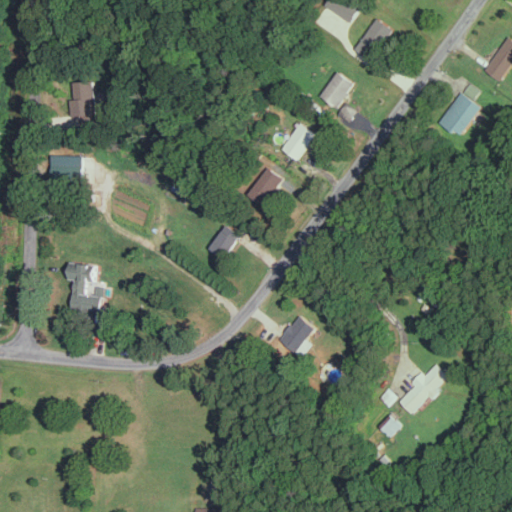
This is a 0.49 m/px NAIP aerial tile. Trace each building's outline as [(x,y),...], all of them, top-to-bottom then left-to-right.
[(353,21),(366,5),(358,0),(331,0),(330,3),(353,21)] [(396,25),(379,15),(360,48),(377,59),(396,25)] [(503,78),(511,66),(511,36),(488,66),(503,78)] [(357,81),(340,69),(322,95),(339,106),(357,81)] [(94,79),(76,80),(76,97),(71,97),(72,123),(96,122),(94,79)] [(444,120),(465,134),(486,104),(465,90),(444,120)] [(321,131),(306,120),(285,147),(300,158),(321,131)] [(287,178),(275,168),(254,192),(266,202),(287,178)] [(213,246),(228,257),(245,233),(231,222),(213,246)] [(75,308),(106,311),(108,294),(88,292),(89,278),(98,279),(100,262),(74,260),(73,277),(78,278),(75,308)] [(284,337),(300,351),(320,326),(304,312),(284,337)] [(402,398),(418,413),(440,388),(440,387),(454,373),(440,361),(429,373),(427,371),(402,398)] [(391,404),(400,395),(392,386),(383,395),(391,404)] [(404,423),(394,412),(383,422),(394,433),(404,423)]
